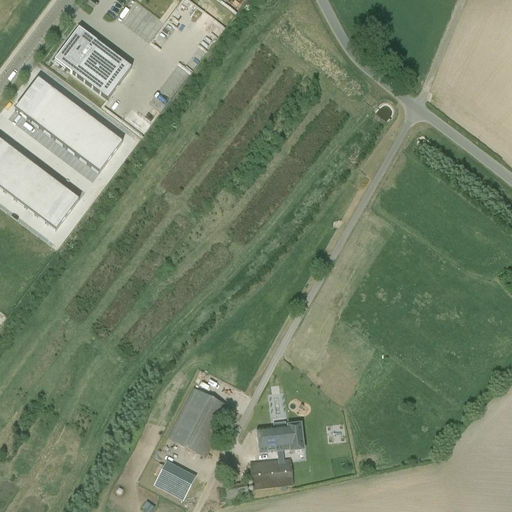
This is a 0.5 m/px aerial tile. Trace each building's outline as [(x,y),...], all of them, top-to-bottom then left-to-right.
[(78,30),(54,62),(107,102),(131,70),(78,30)] [(37,81),(14,111),(98,174),(121,144),(37,81)] [(0,143),(0,190),(55,232),(78,202),(0,143)] [(0,293),(10,302),(46,253),(0,218),(0,293)] [(231,410),(193,390),(167,440),(205,460),(208,455),(231,411),(231,410)] [(290,453),(303,452),(300,426),(288,428),(271,430),(256,431),(259,454),(266,453),(277,452),(278,462),(249,465),(252,492),(292,488),(290,460),(283,461),(282,452),(290,451),(290,453)] [(183,503),(195,479),(165,464),(164,467),(153,487),(183,503)] [(240,485),(217,489),(220,503),(248,497),(245,482),(239,483),(240,485)]
